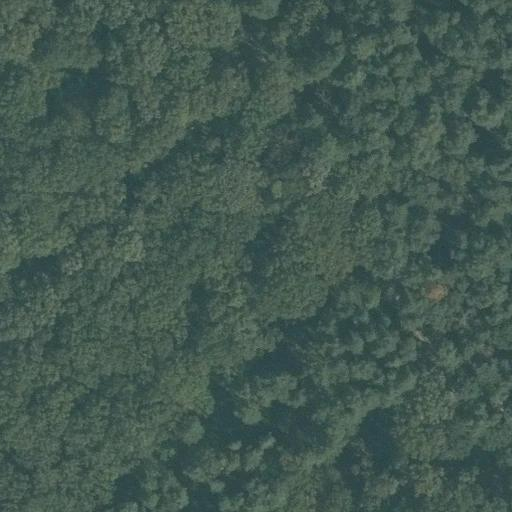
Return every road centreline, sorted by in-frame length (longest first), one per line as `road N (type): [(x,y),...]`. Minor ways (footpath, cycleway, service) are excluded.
road 1 (track): [(511,506),(225,0)]
road 2 (track): [(0,288),(295,43)]
